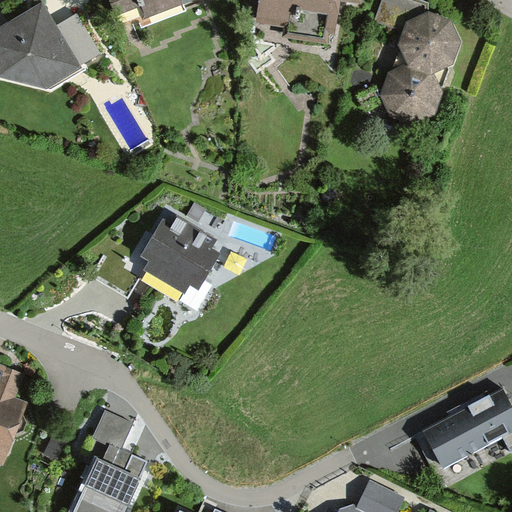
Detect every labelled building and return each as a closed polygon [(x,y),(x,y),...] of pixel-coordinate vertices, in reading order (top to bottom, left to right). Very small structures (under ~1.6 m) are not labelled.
[(108,0),(119,26),(140,18),(143,25),(207,0),(108,0)] [(362,7),(363,0),(259,0),(257,27),(285,30),(284,40),(326,48),(329,36),(336,38),(343,5),(362,7)] [(431,5),(416,0),(383,0),(376,21),(406,32),(400,49),(408,67),(389,75),(382,98),(390,119),(413,127),(434,117),(442,94),(434,81),(453,69),(461,47),(453,25),(430,14),(427,15),(431,5)] [(58,29),(43,4),(0,29),(0,81),(47,93),(83,72),(80,66),(99,55),(78,17),(58,29)] [(169,212),(141,259),(150,264),(145,273),(155,278),(184,296),(189,287),(199,293),(219,258),(209,252),(214,244),(207,240),(210,236),(169,212)] [(0,466),(4,468),(27,406),(16,402),(25,378),(0,367),(0,466)] [(456,416),(423,434),(443,471),(506,438),(511,449),(511,407),(504,391),(456,416)] [(92,441),(109,448),(122,454),(134,425),(105,413),(92,441)] [(133,459),(122,454),(109,448),(101,466),(97,464),(75,511),(127,511),(149,465),(133,459)] [(399,511),(406,500),(370,482),(358,508),(355,507),(345,511),(342,511),(399,511)]
